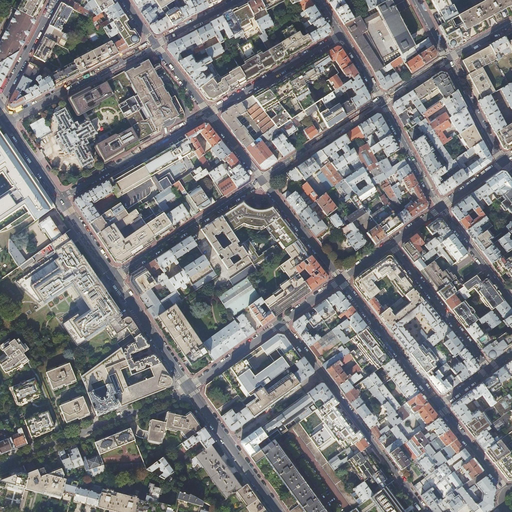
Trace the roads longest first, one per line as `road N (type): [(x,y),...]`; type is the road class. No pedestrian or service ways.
road 1 (unclassified): [(0,466),(190,386)]
road 2 (residential): [(261,180),(113,275)]
road 3 (residential): [(425,511),(321,374)]
road 4 (residential): [(61,199),(208,113)]
road 5 (residential): [(7,121),(154,44)]
road 6 (residential): [(487,368),(390,243)]
road 7 (residential): [(340,280),(438,404)]
road 8 (residential): [(208,113),(342,34)]
road 9 (residential): [(381,100),(261,180)]
road 10 (tertiary): [(113,275),(190,386)]
road 11 (residential): [(261,180),(340,280)]
road 12 (residential): [(439,209),(381,100)]
